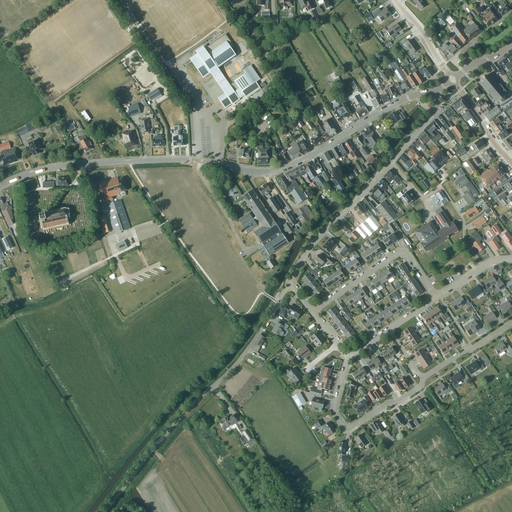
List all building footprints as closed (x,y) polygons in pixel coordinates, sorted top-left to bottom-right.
[(257,0),(257,6),(264,6),(264,10),(267,10),(267,3),(264,3),(263,0),(257,0)] [(311,1),(308,3),(306,0),(298,0),(302,9),(306,7),(308,11),(314,9),(311,1)] [(316,0),(317,2),(321,0),(323,0),(326,8),(332,6),(329,0),(325,0),(324,0),(316,0)] [(415,0),(413,2),(417,8),(418,7),(420,11),(425,8),(423,4),(420,0),(415,0)] [(487,6),(489,9),(491,7),(485,0),(483,0),(482,1),(487,6)] [(498,10),(502,15),(505,13),(507,12),(510,10),(507,4),(506,5),(504,2),(500,5),(502,8),(498,10)] [(377,16),(381,22),(390,15),(385,8),(381,11),(379,8),(372,13),(375,18),(377,16)] [(498,19),(490,8),(480,15),(488,26),(492,24),(493,24),(495,22),(498,19)] [(135,19),(131,13),(130,14),(128,15),(136,26),(138,24),(139,24),(135,19)] [(441,28),(447,23),(443,17),(436,21),(441,28)] [(463,31),(456,23),(450,28),(451,29),(452,29),(460,39),(464,44),(477,34),(482,31),(478,26),(477,26),(474,23),(463,31)] [(387,31),(390,35),(393,39),(398,35),(396,33),(401,29),(397,24),(387,31)] [(197,54),(190,59),(204,79),(211,74),(218,70),(237,57),(231,49),(234,47),(225,34),(204,49),(203,47),(196,52),(197,54)] [(455,36),(449,41),(458,50),(463,45),(455,36)] [(418,50),(411,40),(405,44),(413,54),(418,50)] [(457,49),(452,44),(449,46),(446,43),(441,47),(440,46),(438,47),(441,51),(442,53),(445,56),(449,52),(451,55),(457,49)] [(504,66),(508,71),(511,68),(508,63),(503,56),(496,62),(502,68),(504,66)] [(496,73),(499,71),(502,76),(505,74),(496,63),(491,66),(496,73)] [(246,98),(260,89),(255,81),(259,78),(251,66),(238,75),(237,74),(231,79),(233,83),(229,86),(231,89),(224,94),(218,98),(225,109),(232,104),(233,105),(239,100),(239,99),(244,95),(246,98)] [(418,70),(422,75),(424,73),(428,78),(433,74),(430,70),(431,69),(429,66),(425,69),(423,66),(418,70)] [(387,78),(379,68),(377,70),(384,80),(387,78)] [(406,77),(402,70),(400,68),(392,73),(396,80),(397,79),(398,79),(400,82),(395,85),(401,95),(413,88),(406,77)] [(403,69),(402,70),(406,77),(407,77),(414,88),(419,85),(412,74),(408,76),(403,69)] [(211,74),(224,94),(231,89),(229,86),(218,70),(211,74)] [(412,73),(419,84),(424,81),(417,71),(415,73),(414,71),(412,73)] [(486,76),(481,80),(483,82),(481,84),(489,94),(487,95),(493,103),(495,101),(497,104),(499,102),(502,103),(505,100),(505,97),(507,96),(505,93),(506,92),(500,85),(498,86),(490,76),(488,78),(486,76)] [(385,104),(390,101),(382,86),(380,87),(384,96),(381,97),(385,104)] [(384,88),(391,100),(399,96),(396,89),(393,90),(392,87),(388,88),(387,86),(384,88)] [(471,92),(476,99),(478,98),(480,100),(485,96),(482,92),(480,93),(476,88),(471,92)] [(352,99),(356,105),(358,104),(361,103),(361,102),(357,96),(352,99)] [(377,97),(376,96),(374,97),(375,99),(372,100),(377,108),(383,104),(379,96),(377,97)] [(460,113),(466,121),(469,119),(474,126),(479,123),(461,98),(451,105),(458,114),(460,113)] [(511,101),(511,99),(502,106),(498,108),(502,113),(505,111),(510,117),(511,120),(511,101)] [(476,104),(483,114),(484,113),(485,115),(489,121),(501,112),(496,106),(493,109),(487,101),(484,104),(481,100),(476,104)] [(332,110),(339,122),(344,119),(347,117),(352,114),(346,104),(345,102),(332,110)] [(360,118),(368,112),(361,102),(361,103),(358,104),(360,108),(356,111),(360,118)] [(128,107),(131,117),(141,114),(137,103),(128,107)] [(450,107),(442,114),(449,121),(450,121),(451,120),(451,119),(457,114),(450,107)] [(85,111),(81,114),(87,123),(91,121),(85,111)] [(398,116),(396,112),(389,116),(392,120),(391,121),(393,124),(397,122),(398,123),(403,120),(404,121),(407,119),(403,113),(398,116)] [(52,114),(49,116),(55,124),(57,122),(52,114)] [(259,122),(255,115),(250,118),(251,119),(254,124),(255,125),(259,122)] [(437,118),(443,125),(447,122),(441,115),(437,118)] [(497,118),(490,124),(493,129),(499,124),(501,123),(497,118)] [(149,123),(148,119),(139,120),(141,130),(142,130),(143,133),(148,133),(147,128),(149,127),(149,126),(148,126),(148,124),(149,123)] [(299,119),(295,121),(297,124),(300,128),(304,126),(299,119)] [(338,133),(329,119),(323,122),(327,128),(325,129),(330,138),(334,136),(338,133)] [(432,122),(438,129),(438,130),(440,128),(442,130),(441,130),(443,132),(445,130),(436,119),(432,122)] [(316,124),(321,132),(322,133),(320,134),(322,137),(321,137),(325,141),(330,138),(320,121),(316,124)] [(17,131),(20,137),(36,129),(33,122),(26,125),(26,126),(17,131)] [(432,122),(424,130),(436,143),(441,137),(437,133),(437,134),(435,131),(438,129),(432,122)] [(499,124),(493,129),(497,134),(505,128),(503,125),(501,126),(499,124)] [(453,128),(460,139),(465,136),(457,125),(453,128)] [(178,126),(178,131),(178,135),(179,135),(179,137),(173,137),(174,146),(185,145),(184,136),(181,137),(180,135),(182,135),(181,126),(178,126)] [(373,132),(370,126),(361,132),(364,137),(365,137),(366,139),(366,138),(373,150),(379,146),(379,145),(381,143),(377,136),(376,137),(373,132)] [(310,136),(310,137),(316,147),(324,142),(321,138),(316,130),(313,132),(314,133),(310,136)] [(498,135),(502,140),(510,134),(508,132),(507,132),(505,130),(498,135)] [(136,137),(134,131),(122,134),(125,144),(126,144),(127,147),(138,144),(136,140),(135,140),(134,137),(136,137)] [(423,132),(417,138),(424,144),(430,139),(423,132)] [(453,138),(448,132),(445,134),(450,141),(453,138)] [(73,139),(76,145),(80,143),(84,150),(85,152),(85,151),(86,152),(92,149),(91,146),(92,145),(90,141),(89,142),(87,138),(86,139),(84,135),(79,138),(78,136),(73,139)] [(152,141),(153,147),(163,147),(162,138),(161,138),(161,135),(155,136),(155,139),(153,139),(153,141),(152,141)] [(360,150),(365,156),(369,153),(365,147),(369,144),(365,139),(364,140),(360,136),(354,140),(359,147),(360,149),(361,149),(360,150)] [(412,144),(415,148),(416,147),(418,149),(420,147),(423,150),(426,147),(417,138),(412,144)] [(30,146),(34,156),(40,153),(39,150),(43,149),(39,139),(28,143),(30,146)] [(348,140),(343,143),(355,161),(360,158),(348,140)] [(484,145),(480,140),(474,144),(475,145),(472,147),(475,151),(477,148),(479,150),(481,148),(481,147),(484,145)] [(0,151),(3,151),(4,152),(0,152),(0,153),(4,165),(17,161),(16,160),(19,159),(15,148),(5,151),(4,150),(10,149),(8,142),(1,144),(0,143),(0,151)] [(297,144),(299,147),(304,155),(310,151),(305,143),(303,145),(301,142),(297,144)] [(342,143),(336,147),(342,157),(343,157),(344,160),(346,158),(345,156),(348,153),(342,143)] [(258,145),(259,159),(258,159),(258,165),(270,165),(269,149),(263,149),(263,145),(258,145)] [(403,152),(414,164),(416,163),(413,160),(415,158),(417,160),(421,156),(411,145),(403,152)] [(303,155),(298,146),(287,151),(292,160),(297,158),(300,157),(299,157),(303,155)] [(433,156),(440,150),(437,146),(430,152),(433,156)] [(331,150),(337,159),(341,157),(336,147),(331,150)] [(241,149),(240,152),(241,152),(240,157),(241,157),(242,158),(243,158),(244,158),(246,158),(246,157),(250,158),(251,149),(248,148),(248,150),(241,149)] [(455,154),(458,158),(467,152),(464,148),(455,154)] [(279,155),(284,164),(291,161),(285,149),(282,151),(283,154),(282,154),(282,153),(279,155)] [(494,159),(491,154),(488,150),(481,155),(487,163),(494,159)] [(329,161),(331,160),(333,164),(336,169),(339,167),(336,162),(334,157),(330,151),(325,154),(329,161)] [(433,157),(435,159),(441,167),(443,165),(442,163),(440,161),(445,157),(444,155),(440,151),(434,156),(433,157)] [(409,159),(403,154),(399,158),(405,163),(404,164),(408,168),(413,163),(409,159)] [(366,160),(370,164),(375,159),(371,155),(366,160)] [(316,171),(318,174),(322,172),(321,171),(322,170),(321,168),(316,158),(310,161),(316,171)] [(429,163),(428,164),(435,172),(441,167),(435,159),(432,161),(429,163)] [(309,162),(303,165),(311,179),(315,177),(320,184),(322,187),(325,186),(318,175),(317,176),(309,162)] [(505,174),(498,164),(490,170),(487,170),(478,177),(483,184),(482,184),(486,189),(501,178),(502,179),(503,178),(503,179),(505,178),(504,175),(505,174)] [(299,173),(299,172),(301,176),(307,174),(302,165),(297,168),(299,173)] [(285,174),(290,182),(291,181),(292,183),(296,181),(295,179),(300,177),(296,168),(285,174)] [(330,180),(326,171),(322,173),(326,182),(330,180)] [(390,183),(393,180),(398,185),(401,181),(396,176),(390,171),(383,177),(390,183)] [(296,181),(292,183),(290,185),(289,185),(284,176),(278,180),(284,189),(286,188),(290,193),(291,192),(298,204),(307,199),(306,198),(303,193),(299,187),(300,187),(296,181)] [(469,182),(464,176),(456,182),(458,185),(458,186),(459,186),(460,188),(464,185),(469,193),(462,198),(468,205),(475,200),(474,199),(479,195),(469,182)] [(106,205),(116,234),(130,229),(121,200),(113,203),(112,200),(113,200),(112,196),(120,194),(119,192),(127,189),(123,177),(118,179),(117,177),(99,184),(103,194),(106,202),(110,201),(111,203),(106,205)] [(56,178),(56,186),(69,185),(68,178),(56,178)] [(376,185),(382,191),(388,185),(382,179),(376,185)] [(421,182),(427,189),(431,186),(426,179),(421,182)] [(511,188),(511,183),(510,181),(509,182),(501,188),(500,187),(494,192),(497,195),(503,191),(503,190),(507,188),(509,191),(511,188)] [(258,189),(263,196),(265,195),(266,196),(269,193),(269,192),(271,191),(266,184),(258,189)] [(385,197),(382,193),(375,186),(369,192),(376,199),(379,197),(382,200),(385,197)] [(244,206),(246,208),(249,206),(259,199),(256,195),(256,196),(252,190),(243,196),(247,201),(246,202),(247,203),(244,206)] [(409,205),(415,200),(408,191),(402,196),(409,205)] [(275,213),(283,208),(275,196),(267,201),(275,213)] [(376,213),(378,211),(367,198),(366,197),(362,200),(367,207),(369,205),(376,213)] [(367,198),(378,211),(389,224),(400,216),(401,217),(403,215),(409,211),(405,205),(396,211),(398,213),(396,215),(385,201),(379,205),(370,197),(367,198)] [(0,198),(0,209),(1,209),(9,226),(13,225),(11,220),(12,220),(12,217),(11,215),(12,215),(9,207),(5,209),(5,208),(3,209),(2,206),(3,205),(0,199),(0,198)] [(473,204),(475,207),(482,202),(483,203),(484,202),(482,198),(473,204)] [(280,231),(280,230),(259,199),(249,206),(257,218),(253,220),(249,213),(238,220),(247,233),(252,230),(261,243),(262,242),(265,246),(264,247),(270,255),(288,242),(283,234),(276,238),(274,235),(280,231)] [(367,209),(361,202),(357,205),(359,208),(358,209),(362,213),(368,219),(371,216),(372,215),(367,209)] [(466,214),(469,218),(474,215),(474,216),(479,213),(475,207),(466,214)] [(308,216),(302,208),(297,211),(300,216),(297,218),(303,226),(313,218),(311,214),(308,216)] [(484,213),(487,217),(493,213),(490,208),(484,213)] [(67,211),(66,210),(65,210),(64,210),(46,214),(46,213),(39,214),(41,221),(42,221),(44,229),(67,223),(66,217),(67,216),(67,215),(68,214),(68,212),(67,211)] [(289,212),(284,215),(288,221),(292,218),(289,212)] [(426,252),(458,230),(452,222),(451,223),(443,212),(440,213),(437,216),(445,227),(438,232),(431,221),(414,232),(422,243),(421,244),(426,252)] [(110,233),(106,215),(100,217),(104,235),(110,233)] [(356,229),(357,231),(364,238),(368,235),(369,236),(380,226),(371,216),(368,219),(356,229)] [(473,224),(476,228),(481,225),(482,225),(486,222),(482,217),(473,224)] [(292,218),(288,221),(288,222),(284,225),(289,234),(294,231),(292,227),(296,224),(292,218)] [(340,226),(345,232),(346,231),(349,234),(351,232),(348,229),(349,228),(344,223),(340,226)] [(391,223),(387,226),(392,233),(396,231),(391,223)] [(496,235),(501,232),(496,225),(491,228),(496,235)] [(495,235),(492,231),(491,230),(486,234),(489,239),(495,235)] [(359,236),(354,231),(350,235),(355,240),(359,236)] [(502,236),(506,240),(504,242),(507,246),(507,245),(511,250),(511,248),(511,242),(510,240),(511,239),(511,238),(507,232),(502,236)] [(393,244),(388,237),(390,236),(388,233),(385,235),(387,238),(384,240),(382,237),(380,238),(382,241),(387,248),(393,244)] [(393,234),(388,237),(393,244),(398,241),(393,234)] [(1,239),(6,251),(13,248),(8,236),(1,239)] [(500,241),(496,236),(493,238),(494,239),(489,243),(492,247),(493,247),(496,251),(500,248),(497,243),(500,241)] [(329,253),(336,245),(329,239),(323,247),(328,251),(327,251),(329,253)] [(478,240),(473,244),(476,248),(477,248),(480,252),(484,249),(478,240)] [(118,251),(126,247),(124,241),(116,245),(118,251)] [(377,255),(382,251),(377,244),(378,243),(377,241),(374,242),(376,245),(373,247),(372,248),(377,255)] [(377,255),(372,248),(373,247),(371,244),(369,246),(371,249),(368,251),(366,252),(371,259),(377,255)] [(349,250),(345,246),(340,252),(345,256),(349,250)] [(366,263),(371,259),(366,252),(368,251),(366,248),(364,249),(366,252),(361,256),(366,263)] [(319,254),(315,260),(319,262),(317,265),(320,268),(324,263),(327,265),(329,263),(331,265),(334,262),(329,257),(326,260),(319,254)] [(355,259),(352,261),(350,262),(356,270),(361,266),(360,265),(363,263),(359,257),(357,254),(353,256),(355,259)] [(276,266),(272,259),(266,262),(271,269),(276,266)] [(344,262),(342,264),(345,267),(349,274),(356,270),(350,262),(352,261),(350,259),(348,260),(350,263),(346,265),(344,262)] [(397,276),(400,274),(408,269),(404,263),(396,268),(399,272),(396,274),(397,276)] [(339,281),(345,277),(340,270),(341,269),(339,266),(337,267),(339,270),(336,272),(334,273),(339,281)] [(408,269),(400,274),(403,278),(400,280),(401,282),(404,280),(412,275),(408,269)] [(339,281),(334,273),(336,272),(334,270),(331,271),(333,274),(330,276),(329,277),(334,284),(339,281)] [(388,270),(382,274),(387,281),(386,282),(388,285),(390,283),(388,280),(393,277),(390,273),(388,270)] [(334,284),(329,277),(330,276),(328,273),(326,275),(328,278),(324,281),(329,288),(334,284)] [(313,279),(309,274),(302,279),(307,284),(313,279)] [(377,278),(382,284),(380,285),(383,289),(385,287),(383,284),(386,282),(387,281),(382,274),(377,278)] [(412,275),(404,280),(407,284),(404,285),(405,287),(408,286),(415,281),(412,275)] [(484,282),(488,288),(496,283),(498,285),(497,285),(500,290),(505,287),(502,282),(499,277),(495,280),(493,276),(484,282)] [(377,278),(372,281),(376,288),(375,289),(377,292),(379,291),(377,287),(380,285),(382,284),(377,278)] [(307,284),(311,290),(318,285),(313,279),(307,284)] [(376,288),(372,281),(366,285),(370,292),(370,293),(372,296),(371,296),(372,298),(375,297),(372,291),(375,289),(376,288)] [(415,281),(408,286),(410,289),(408,291),(409,293),(412,291),(419,286),(415,281)] [(311,290),(316,296),(322,291),(318,285),(311,290)] [(412,291),(414,295),(412,297),(413,299),(423,292),(419,286),(412,291)] [(468,293),(473,299),(482,292),(484,294),(486,293),(482,288),(480,289),(478,286),(468,293)] [(356,292),(360,299),(359,300),(361,303),(363,302),(361,298),(364,296),(367,299),(369,298),(366,295),(361,288),(356,292)] [(350,296),(355,303),(354,303),(356,307),(358,305),(356,302),(359,300),(360,299),(356,292),(350,296)] [(350,296),(345,299),(349,306),(348,307),(350,310),(352,309),(350,306),(354,303),(355,303),(350,296)] [(404,308),(410,304),(411,304),(406,297),(401,300),(399,297),(397,298),(399,301),(404,308)] [(467,306),(470,304),(466,298),(463,300),(461,297),(452,304),(456,310),(466,304),(467,306)] [(500,307),(504,313),(511,307),(510,304),(511,302),(511,300),(509,297),(506,299),(508,302),(500,307)] [(398,312),(404,308),(399,301),(395,303),(393,301),(391,302),(393,305),(398,312)] [(393,305),(389,308),(387,305),(385,306),(387,309),(392,316),(398,312),(393,305)] [(488,307),(492,312),(484,317),(488,324),(497,318),(494,314),(496,313),(491,305),(488,307)] [(280,315),(285,318),(287,315),(289,316),(290,314),(298,319),(302,312),(296,309),(293,306),(291,309),(285,306),(280,315)] [(338,313),(333,307),(327,313),(331,318),(338,313)] [(438,319),(439,318),(442,317),(444,321),(446,319),(445,318),(444,315),(438,307),(433,310),(438,319)] [(386,320),(392,316),(387,309),(383,312),(381,309),(379,310),(381,313),(386,320)] [(428,313),(434,322),(437,319),(440,323),(442,322),(439,318),(438,319),(433,310),(428,313)] [(339,314),(338,313),(331,318),(336,324),(343,319),(339,314)] [(386,320),(381,313),(377,316),(375,313),(373,314),(375,317),(380,324),(386,320)] [(428,313),(423,317),(428,325),(429,325),(431,329),(433,328),(430,324),(434,322),(428,313)] [(465,327),(470,336),(480,329),(476,323),(479,322),(474,315),(472,317),(474,321),(465,327)] [(367,318),(369,321),(374,328),(380,324),(375,317),(371,320),(369,317),(367,318)] [(341,330),(347,325),(343,319),(336,324),(341,330)] [(369,321),(365,323),(363,321),(361,322),(368,332),(374,328),(369,321)] [(283,333),(281,331),(283,329),(286,331),(289,326),(284,323),(282,326),(277,323),(272,331),(281,337),(282,336),(284,334),(283,333)] [(403,332),(406,337),(415,332),(414,331),(412,328),(416,326),(415,324),(411,326),(403,332)] [(345,336),(352,331),(347,325),(341,330),(345,336)] [(406,337),(410,342),(418,336),(416,333),(419,330),(418,328),(414,331),(415,332),(406,337)] [(315,341),(319,347),(325,342),(319,335),(318,335),(317,334),(318,333),(315,331),(310,335),(312,338),(311,339),(313,342),(315,341)] [(350,342),(357,337),(352,331),(345,336),(350,342)] [(452,338),(449,340),(454,348),(459,345),(454,336),(454,337),(451,333),(449,334),(452,338)] [(252,349),(257,352),(260,348),(264,340),(263,340),(265,338),(264,337),(263,336),(262,335),(261,335),(260,335),(255,343),(253,346),(254,346),(252,349)] [(418,336),(410,342),(413,347),(422,341),(425,339),(424,337),(420,340),(418,336)] [(441,340),(443,344),(444,343),(449,351),(454,348),(449,340),(445,342),(443,338),(441,340)] [(444,343),(443,344),(441,345),(438,341),(436,342),(439,347),(444,355),(449,351),(444,343)] [(495,349),(498,355),(507,349),(510,354),(511,352),(511,350),(508,345),(505,347),(503,344),(495,349)] [(297,353),(302,359),(310,352),(305,346),(297,353)] [(414,354),(418,359),(426,354),(425,353),(424,350),(428,348),(426,346),(422,349),(422,348),(414,354)] [(393,360),(395,359),(393,356),(396,354),(392,347),(387,351),(393,360)] [(291,360),(293,358),(287,350),(284,352),(289,358),(291,360)] [(418,359),(421,364),(429,359),(427,355),(431,352),(430,350),(425,353),(426,354),(418,359)] [(387,351),(382,354),(386,361),(389,359),(391,362),(393,360),(387,351)] [(379,370),(381,369),(379,366),(381,364),(377,357),(372,360),(379,370)] [(429,359),(421,364),(424,369),(433,364),(432,364),(436,361),(435,359),(431,362),(429,359)] [(372,360),(367,364),(372,370),(374,368),(377,372),(379,370),(372,360)] [(466,368),(471,375),(480,369),(481,371),(484,369),(481,364),(478,366),(475,362),(466,368)] [(408,374),(402,366),(399,368),(405,376),(408,374)] [(319,382),(322,383),(331,385),(332,380),(326,378),(327,376),(329,377),(332,370),(323,367),(323,369),(322,369),(319,382)] [(364,381),(366,379),(364,376),(367,374),(363,367),(358,371),(364,381)] [(285,372),(289,378),(290,377),(295,383),(300,379),(299,378),(302,375),(299,372),(298,373),(294,368),(291,370),(290,368),(285,372)] [(358,371),(353,374),(357,381),(360,379),(362,382),(364,381),(358,371)] [(457,376),(450,380),(454,386),(453,387),(454,389),(456,389),(459,387),(459,386),(458,384),(463,380),(464,381),(468,379),(464,373),(461,375),(459,373),(456,375),(457,376)] [(405,378),(403,379),(402,377),(398,380),(405,389),(410,385),(405,378)] [(398,380),(394,382),(396,384),(394,385),(399,393),(405,389),(398,380)] [(352,396),(354,396),(357,385),(351,382),(350,386),(351,387),(351,388),(349,387),(346,397),(352,398),(352,396)] [(435,390),(439,396),(445,392),(447,394),(451,391),(448,387),(445,388),(443,384),(440,386),(440,387),(435,390)] [(384,386),(378,389),(383,397),(389,393),(384,386)] [(383,397),(378,389),(373,393),(371,391),(368,394),(372,401),(376,399),(378,401),(383,397)] [(300,393),(292,398),(298,408),(306,403),(300,393)] [(354,407),(359,413),(368,407),(365,404),(369,401),(366,396),(361,399),(362,401),(354,407)] [(311,406),(318,408),(319,407),(323,408),(324,402),(320,401),(320,400),(313,398),(311,406)] [(421,399),(416,403),(422,413),(426,410),(428,412),(432,409),(428,404),(425,405),(421,399)] [(392,418),(396,423),(395,424),(397,427),(400,425),(402,427),(405,425),(402,419),(401,419),(398,414),(392,418)] [(219,421),(223,428),(231,424),(232,425),(238,421),(233,415),(228,418),(227,416),(219,421)] [(336,431),(330,421),(324,425),(320,419),(315,423),(318,428),(319,427),(321,430),(325,428),(329,435),(336,431)] [(377,430),(379,434),(384,430),(381,425),(379,426),(376,421),(369,425),(374,432),(377,430)] [(247,429),(242,433),(248,441),(253,438),(247,429)] [(356,439),(362,448),(367,445),(368,446),(371,444),(365,436),(363,438),(361,436),(356,439)] [(339,447),(338,455),(342,455),(341,462),(343,462),(342,471),(348,471),(349,457),(345,457),(345,455),(346,448),(344,447),(345,444),(340,443),(340,447),(339,447)]
